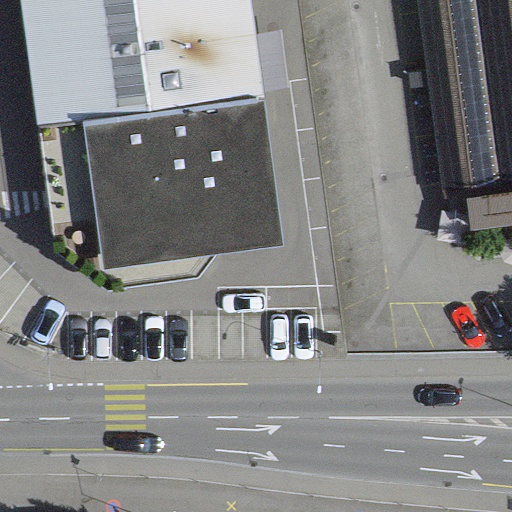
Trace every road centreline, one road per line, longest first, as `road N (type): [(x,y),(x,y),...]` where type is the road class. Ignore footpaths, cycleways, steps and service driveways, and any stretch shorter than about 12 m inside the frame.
road 1 (unclassified): [(511,425),(0,420)]
road 2 (unknown): [(0,103),(11,201),(46,251),(91,269),(256,255)]
